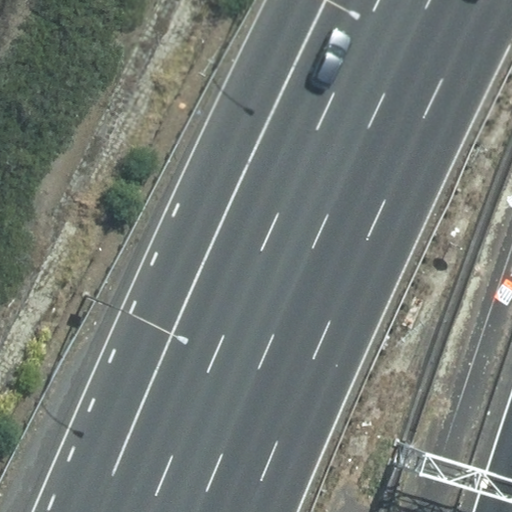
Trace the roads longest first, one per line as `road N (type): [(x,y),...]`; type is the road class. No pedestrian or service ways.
road 1 (motorway): [(253,511),(481,0)]
road 2 (motorway): [(184,511),(303,0)]
